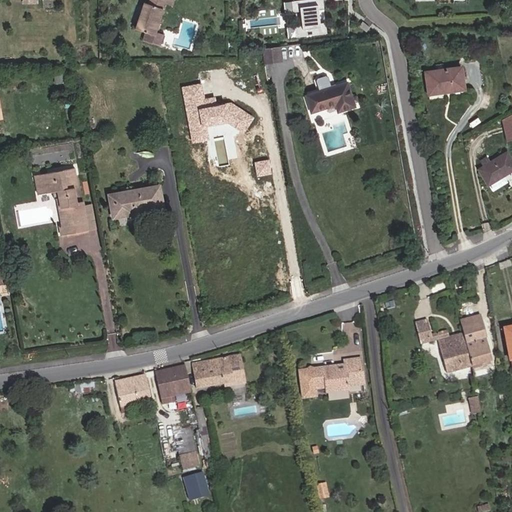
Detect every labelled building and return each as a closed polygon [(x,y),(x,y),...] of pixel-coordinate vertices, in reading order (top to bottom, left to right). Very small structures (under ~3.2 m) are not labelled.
[(166,3),(166,0),(152,0),(151,3),(146,2),(136,29),(144,32),(155,36),(156,32),(166,3)] [(320,3),(289,9),(291,19),(298,18),(301,32),(294,33),(296,44),(326,38),(324,28),(319,29),(316,14),(322,13),(320,3)] [(291,19),(289,9),(281,10),(283,20),(291,19)] [(370,30),(363,25),(360,29),(367,35),(370,30)] [(155,36),(144,32),(142,40),(160,45),(163,34),(156,32),(155,36)] [(296,44),(294,33),(286,35),(288,45),(296,44)] [(280,54),(263,56),(265,69),(281,67),(280,54)] [(462,67),(430,71),(435,95),(464,91),(462,67)] [(429,94),(435,95),(430,71),(426,72),(429,94)] [(308,102),(314,119),(336,111),(338,117),(355,111),(348,89),(308,102)] [(511,142),(511,115),(503,120),(508,144),(511,142)] [(489,173),(485,175),(492,189),(507,180),(511,177),(511,159),(511,158),(493,169),(490,164),(486,167),(489,173)] [(59,192),(60,200),(64,217),(71,216),(74,234),(95,231),(92,214),(86,215),(86,211),(78,212),(77,206),(74,187),(78,186),(75,167),(37,174),(39,195),(54,193),(59,192)] [(511,186),(507,180),(492,189),(496,195),(511,186)] [(111,194),(116,217),(137,214),(136,210),(165,205),(162,186),(111,194)] [(61,236),(74,234),(71,216),(64,217),(65,225),(59,226),(61,236)] [(511,315),(511,283),(497,285),(501,317),(511,315)] [(459,321),(479,316),(476,305),(456,311),(459,321)] [(479,316),(459,321),(462,330),(471,365),(491,359),(479,316)] [(417,334),(428,331),(425,320),(414,323),(417,334)] [(511,322),(501,324),(507,356),(509,356),(510,363),(511,362),(511,322)] [(446,330),(435,333),(437,339),(437,340),(445,372),(471,365),(462,330),(447,334),(446,330)] [(419,344),(424,343),(423,340),(430,338),(429,334),(428,331),(417,334),(419,344)] [(437,339),(435,333),(429,334),(430,338),(423,340),(424,343),(437,339)] [(218,385),(241,381),(235,353),(230,354),(233,369),(224,371),(225,380),(217,382),(218,385)] [(230,354),(191,361),(196,386),(217,382),(225,380),(224,371),(233,369),(230,354)] [(296,370),(298,389),(311,388),(321,387),(323,394),(346,390),(346,386),(362,383),(358,358),(343,359),(344,370),(333,371),(333,367),(311,369),(311,372),(306,372),(305,369),(296,370)] [(172,394),(189,391),(183,366),(153,373),(159,397),(172,394)] [(143,375),(114,381),(119,405),(127,403),(148,399),(143,375)] [(93,382),(79,384),(80,393),(93,392),(93,382)] [(311,388),(298,389),(299,397),(312,396),(311,388)] [(198,390),(189,392),(192,406),(201,404),(198,390)] [(172,394),(159,397),(160,403),(173,401),(172,394)] [(476,394),(465,396),(468,410),(478,408),(476,394)] [(127,403),(119,405),(120,412),(128,411),(127,403)] [(176,452),(192,448),(186,424),(171,427),(176,452)] [(192,448),(176,452),(179,465),(190,463),(196,462),(192,448)] [(190,463),(179,465),(187,496),(198,493),(190,463)] [(327,493),(324,478),(315,480),(319,495),(327,493)]
